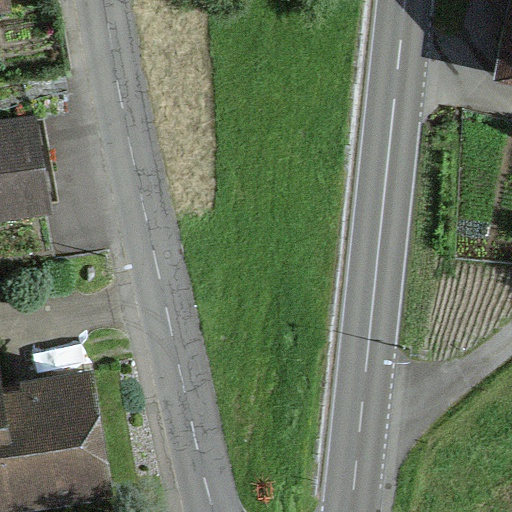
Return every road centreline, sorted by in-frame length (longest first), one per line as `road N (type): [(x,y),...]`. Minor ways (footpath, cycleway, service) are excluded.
road 1 (residential): [(107,0),(129,140),(215,511)]
road 2 (tertiary): [(405,0),(352,511)]
